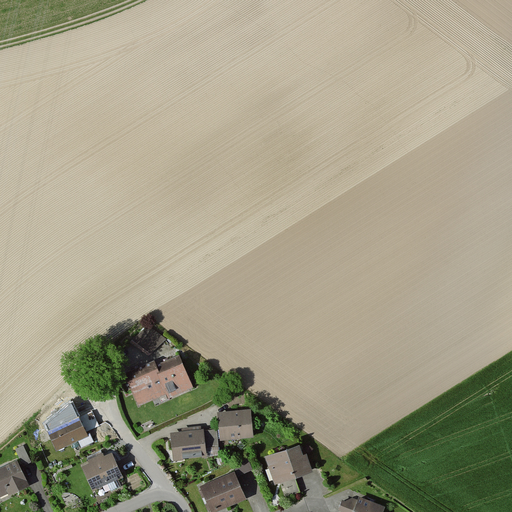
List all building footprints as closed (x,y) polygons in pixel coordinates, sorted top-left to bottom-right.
[(132,341),(149,356),(165,339),(148,324),(132,341)] [(123,374),(138,406),(166,394),(168,399),(192,389),(177,356),(157,365),(155,360),(123,374)] [(217,413),(221,442),(253,438),(250,410),(217,413)] [(56,452),(88,436),(78,416),(53,428),(53,426),(45,430),(56,452)] [(171,435),(174,461),(218,456),(214,430),(171,435)] [(300,446),(265,458),(273,485),(313,472),(308,455),(303,456),(300,446)] [(81,469),(92,493),(122,479),(111,455),(104,458),(102,454),(87,462),(88,466),(81,469)] [(0,498),(28,485),(17,461),(0,468),(0,498)] [(210,511),(216,511),(245,499),(234,473),(199,488),(210,511)] [(342,511),(341,511),(382,511),(385,506),(359,496),(357,500),(351,498),(346,501),(342,499),(338,510),(342,511)]
